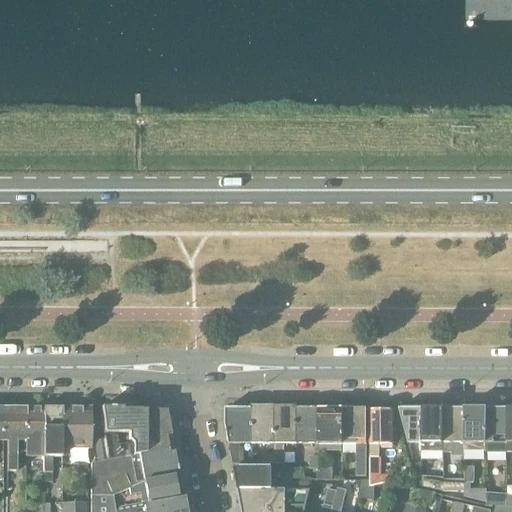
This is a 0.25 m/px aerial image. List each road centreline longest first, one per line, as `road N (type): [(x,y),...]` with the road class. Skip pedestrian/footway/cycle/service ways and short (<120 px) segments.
road 1 (secondary): [(511,190),(0,190)]
road 2 (tertiary): [(271,368),(511,369)]
road 3 (tertiary): [(271,368),(194,357),(120,368)]
road 4 (residential): [(213,511),(194,381)]
road 5 (tertiary): [(0,368),(120,368)]
